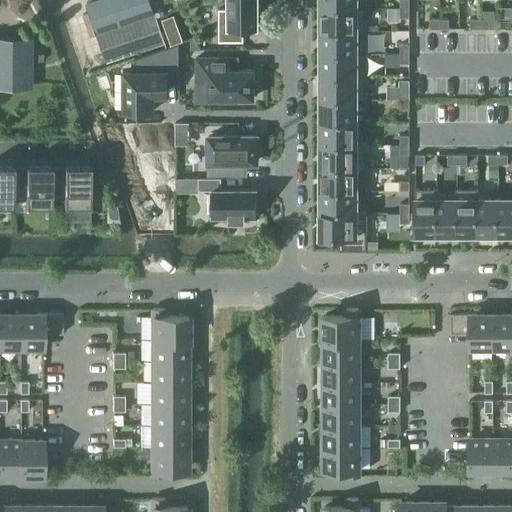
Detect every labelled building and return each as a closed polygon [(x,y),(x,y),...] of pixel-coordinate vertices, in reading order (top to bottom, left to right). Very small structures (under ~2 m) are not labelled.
[(148,0),(97,0),(85,4),(91,22),(87,23),(91,35),(95,33),(105,63),(164,43),(148,0)] [(228,0),(228,9),(218,9),(218,41),(242,41),(242,27),(256,27),(256,0),(228,0)] [(320,29),(320,31),(365,31),(365,8),(320,8),(320,29)] [(409,8),(399,8),(399,18),(409,18),(409,8)] [(438,28),(438,19),(428,19),(428,29),(438,28)] [(448,19),(438,19),(438,28),(448,28),(448,19)] [(479,28),(479,19),(469,19),(469,28),(479,28)] [(489,19),(479,19),(479,28),(489,28),(489,19)] [(320,52),(320,53),(365,53),(365,31),(320,31),(320,52)] [(0,87),(30,87),(30,37),(0,36),(0,87)] [(133,72),(124,72),(124,111),(125,111),(129,111),(152,111),(152,95),(155,95),(159,95),(159,96),(159,97),(160,97),(160,95),(166,95),(166,75),(166,73),(168,73),(178,73),(178,44),(134,59),(134,69),(134,72),(133,72)] [(399,44),(399,53),(409,53),(409,44),(399,44)] [(320,74),(320,76),(365,76),(365,53),(320,53),(320,74)] [(409,53),(399,53),(399,63),(409,63),(409,53)] [(229,58),(195,58),(195,80),(207,80),(207,98),(222,98),(222,102),(233,102),(237,102),(237,98),(253,98),(253,94),(256,93),(256,82),(253,82),(253,70),(237,69),(229,69),(229,58)] [(320,97),(320,99),(365,99),(365,76),(320,76),(320,97)] [(399,89),(399,99),(409,99),(409,89),(399,89)] [(320,120),(320,122),(360,122),(360,123),(365,123),(365,99),(320,99),(320,120)] [(409,99),(399,99),(399,109),(409,109),(409,99)] [(320,143),(320,144),(360,145),(360,144),(360,123),(360,122),(320,122),(320,143)] [(208,137),(207,137),(207,148),(208,148),(208,161),(208,174),(245,174),(245,161),(256,161),(256,158),(254,158),(254,152),(256,152),(256,150),(257,149),(257,137),(256,137),(256,135),(238,135),(208,135),(208,137)] [(399,135),(399,145),(409,145),(409,135),(399,135)] [(320,166),(320,167),(365,167),(365,144),(360,144),(360,145),(320,144),(320,166)] [(409,145),(399,145),(399,154),(409,154),(409,145)] [(415,164),(424,164),(424,154),(415,154),(415,164)] [(456,164),(456,154),(447,154),(447,164),(456,164)] [(466,154),(456,154),(456,164),(466,164),(466,154)] [(497,164),(497,154),(487,154),(487,164),(497,164)] [(507,154),(497,154),(497,164),(507,164),(507,154)] [(0,205),(12,206),(12,167),(12,163),(0,163),(0,205)] [(13,163),(12,163),(12,167),(12,206),(13,206),(13,200),(26,200),(26,206),(50,206),(50,167),(50,163),(26,163),(26,167),(13,167),(13,163)] [(51,163),(50,163),(50,167),(50,206),(51,206),(51,200),(64,200),(64,206),(90,206),(90,193),(90,167),(90,163),(64,163),(64,167),(51,167),(51,163)] [(320,188),(320,190),(356,190),(356,191),(365,191),(365,167),(320,167),(320,188)] [(220,178),(198,178),(198,190),(211,190),(211,218),(229,218),(229,222),(244,222),(244,218),(256,218),(256,190),(220,190),(220,178)] [(409,190),(409,181),(399,181),(399,190),(409,190)] [(434,234),(436,234),(436,193),(437,193),(437,189),(414,189),(415,234),(434,234)] [(455,189),(455,193),(456,193),(456,234),(477,234),(477,198),(478,198),(478,189),(455,189)] [(320,211),(320,213),(356,213),(356,212),(356,191),(356,190),(320,190),(320,211)] [(436,193),(436,234),(454,234),(456,234),(456,193),(455,193),(437,193),(436,193)] [(477,234),(497,234),(497,198),(478,198),(477,198),(477,234)] [(497,234),(511,234),(511,198),(497,198),(497,234)] [(399,203),(399,213),(409,213),(408,203),(399,203)] [(356,213),(320,213),(320,236),(338,236),(338,250),(365,250),(365,212),(356,212),(356,213)] [(409,213),(399,213),(399,223),(409,223),(409,213)] [(36,314),(20,314),(20,346),(42,346),(42,333),(62,333),(62,313),(36,313),(36,314)] [(469,346),(492,346),(492,314),(475,314),(475,313),(449,313),(449,333),(469,333),(469,346)] [(20,314),(0,314),(0,345),(20,346),(20,314)] [(492,346),(511,346),(511,314),(492,314),(492,346)] [(164,316),(152,316),(152,338),(187,338),(187,316),(164,316)] [(322,338),(358,338),(358,316),(346,316),(322,316),(322,338)] [(187,338),(152,338),(152,360),(186,360),(186,339),(187,339),(187,338)] [(324,339),(324,360),(358,360),(358,338),(322,338),(322,339),(324,339)] [(186,360),(152,360),(152,382),(186,382),(186,360)] [(324,360),(324,381),(358,381),(358,360),(324,360)] [(324,381),(324,403),(358,403),(358,381),(324,381)] [(484,393),(492,393),(492,381),(484,381),(484,393)] [(186,382),(152,382),(152,403),(186,403),(186,382)] [(484,400),(484,412),(492,412),(492,400),(484,400)] [(186,403),(152,403),(152,425),(186,425),(186,403)] [(324,403),(324,425),(358,425),(358,403),(324,403)] [(186,425),(152,425),(152,446),(186,446),(186,425)] [(324,425),(324,446),(358,446),(358,425),(324,425)] [(112,438),(112,446),(124,446),(124,438),(112,438)] [(492,469),(511,469),(511,438),(492,439),(492,469)] [(20,440),(0,439),(0,470),(19,470),(19,474),(20,474),(20,440)] [(469,469),(492,469),(492,439),(469,439),(469,469)] [(42,440),(20,440),(20,474),(42,474),(42,440)] [(186,446),(152,446),(152,469),(164,469),(186,469),(186,446)] [(358,446),(324,446),(324,469),(346,469),(358,469),(358,446)] [(164,498),(152,498),(152,506),(164,506),(164,498)] [(346,506),(358,506),(358,498),(346,498),(346,506)] [(400,511),(422,511),(423,502),(400,502),(400,511)] [(444,511),(444,505),(444,502),(423,502),(422,511),(444,511)]
